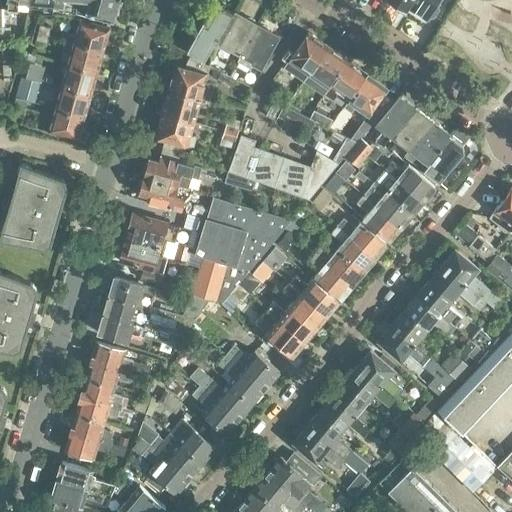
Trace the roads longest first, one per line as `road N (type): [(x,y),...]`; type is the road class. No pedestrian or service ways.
road 1 (tertiary): [(4,511),(155,0)]
road 2 (residential): [(190,511),(509,137)]
road 3 (residential): [(509,137),(313,0)]
